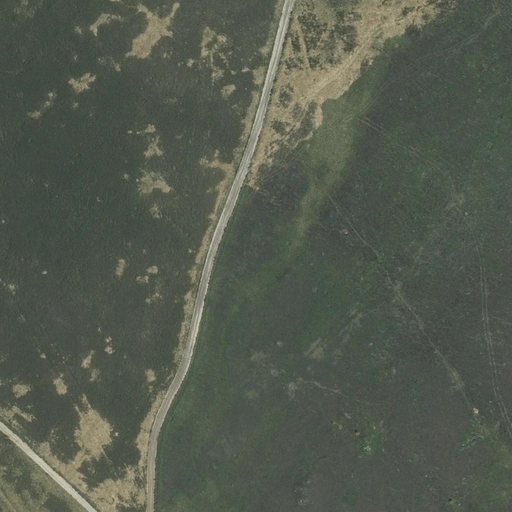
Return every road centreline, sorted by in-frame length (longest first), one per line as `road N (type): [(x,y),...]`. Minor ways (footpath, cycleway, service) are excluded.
road 1 (unknown): [(151,511),(156,434),(184,367),(291,0)]
road 2 (unknown): [(92,511),(0,425)]
